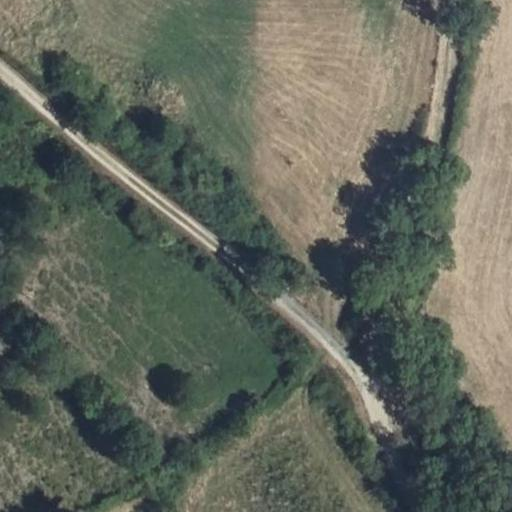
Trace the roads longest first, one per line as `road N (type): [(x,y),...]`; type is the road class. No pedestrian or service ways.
road 1 (track): [(342,362),(0,64)]
road 2 (track): [(459,0),(438,135),(386,279),(368,408)]
road 3 (track): [(417,511),(342,362)]
